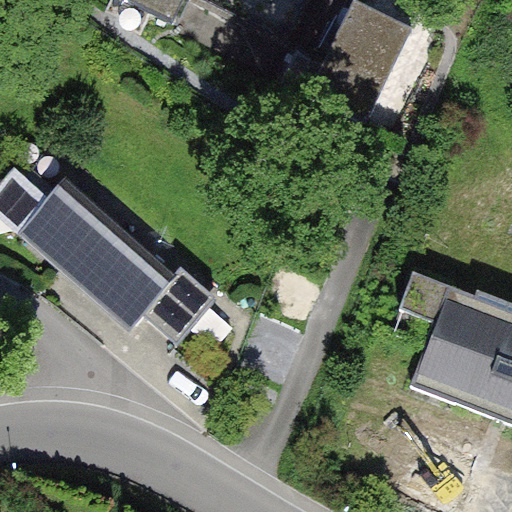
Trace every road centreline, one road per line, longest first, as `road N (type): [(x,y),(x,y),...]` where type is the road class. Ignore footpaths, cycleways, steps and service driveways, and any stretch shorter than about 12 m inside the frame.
road 1 (residential): [(97,435),(89,381),(47,324),(0,294)]
road 2 (residential): [(97,435),(252,511)]
